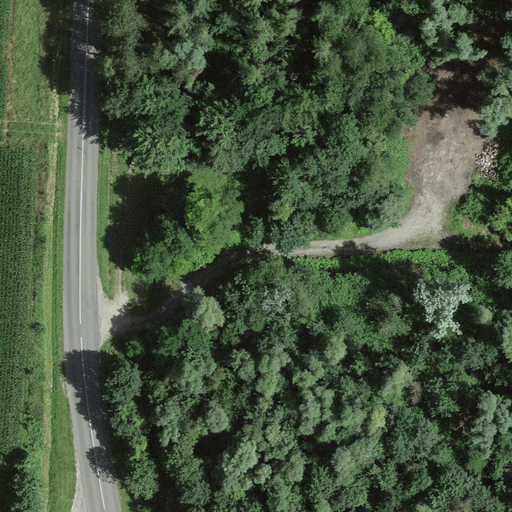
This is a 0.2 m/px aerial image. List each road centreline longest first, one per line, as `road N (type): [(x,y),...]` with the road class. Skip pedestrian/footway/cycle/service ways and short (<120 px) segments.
road 1 (secondary): [(103,511),(81,316),(91,0)]
road 2 (track): [(81,316),(155,318),(203,260),(237,246),(511,251)]
